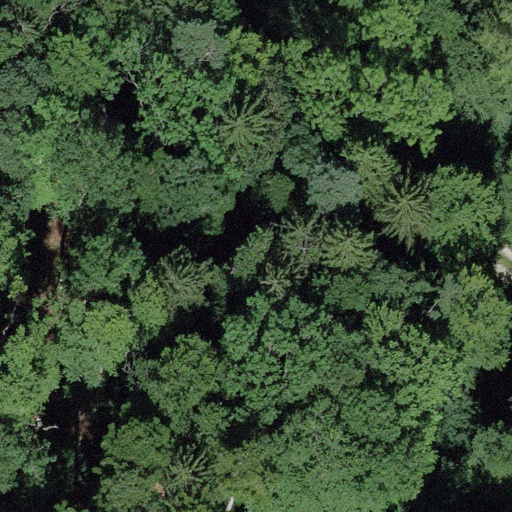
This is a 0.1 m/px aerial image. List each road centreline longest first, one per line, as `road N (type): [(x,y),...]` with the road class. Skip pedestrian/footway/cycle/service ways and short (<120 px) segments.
road 1 (track): [(150,0),(394,177),(511,287)]
road 2 (track): [(168,511),(67,376),(0,250)]
